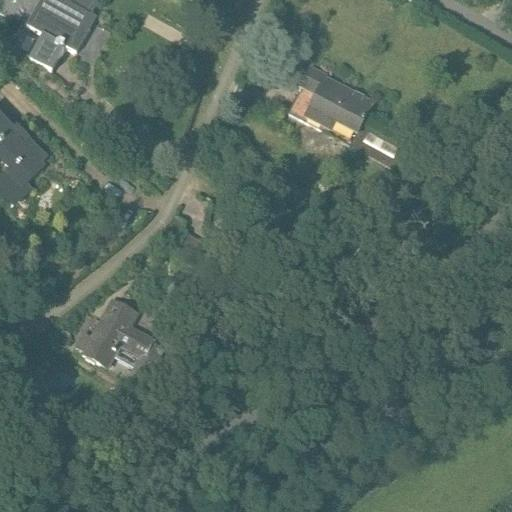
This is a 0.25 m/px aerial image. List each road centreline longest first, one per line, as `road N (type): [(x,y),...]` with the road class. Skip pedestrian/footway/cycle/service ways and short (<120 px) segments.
road 1 (residential): [(86,511),(241,427),(511,212)]
road 2 (residential): [(264,0),(133,253),(0,351)]
